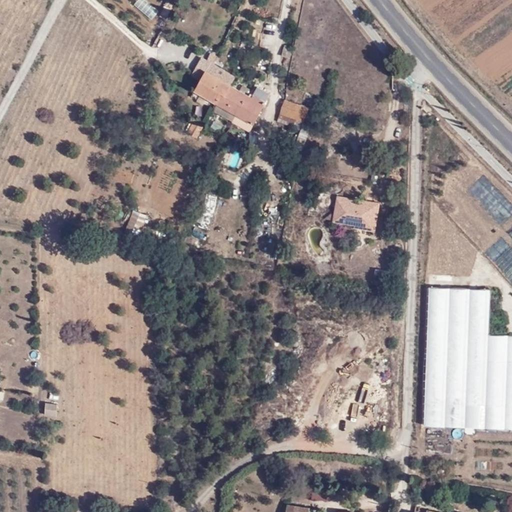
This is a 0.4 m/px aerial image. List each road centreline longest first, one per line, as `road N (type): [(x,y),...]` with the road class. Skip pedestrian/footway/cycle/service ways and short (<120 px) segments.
road 1 (track): [(431,60),(408,77),(417,128),(404,511)]
road 2 (track): [(408,454),(292,448),(260,456),(195,511)]
road 3 (primary): [(381,0),(511,141)]
road 4 (unclassified): [(62,0),(0,117)]
